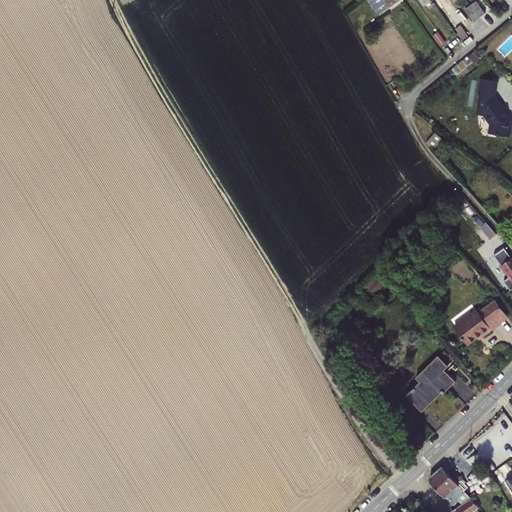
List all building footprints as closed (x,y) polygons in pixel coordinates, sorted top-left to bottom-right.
[(367,0),(378,14),(397,0),(367,0)] [(432,0),(440,10),(444,7),(438,0),(432,0)] [(476,0),(471,5),(479,16),(485,12),(476,0)] [(474,20),(479,16),(471,5),(465,9),(474,20)] [(460,25),(455,28),(463,39),(468,36),(460,25)] [(439,32),(434,35),(442,46),(447,43),(439,32)] [(492,95),(495,80),(479,77),(476,93),(479,94),(476,111),(482,112),(487,120),(490,120),(488,132),(506,135),(509,118),(492,95)] [(435,132),(431,138),(427,142),(436,151),(445,141),(435,132)] [(502,265),(501,266),(508,276),(504,278),(511,289),(511,253),(504,242),(498,246),(505,257),(500,260),(502,265)] [(379,273),(376,276),(386,286),(389,283),(379,273)] [(365,286),(377,296),(386,286),(376,276),(376,275),(365,286)] [(377,296),(365,286),(363,288),(375,298),(377,296)] [(495,300),(478,312),(489,326),(506,314),(495,300)] [(454,326),(468,345),(478,337),(482,334),(483,337),(492,330),(489,326),(478,312),(477,309),(454,326)] [(509,318),(506,314),(489,326),(492,330),(509,318)] [(451,368),(438,355),(415,377),(420,382),(408,393),(421,407),(439,390),(442,394),(456,381),(447,372),(451,368)] [(484,428),(493,438),(499,432),(490,422),(484,428)] [(485,445),(489,442),(493,438),(484,428),(470,441),(494,479),(511,467),(511,455),(502,461),(497,464),(485,445)] [(502,461),(489,442),(485,445),(497,464),(502,461)] [(457,483),(442,466),(430,477),(430,482),(447,499),(453,511),(473,511),(480,508),(466,492),(469,488),(462,480),(457,483)]
